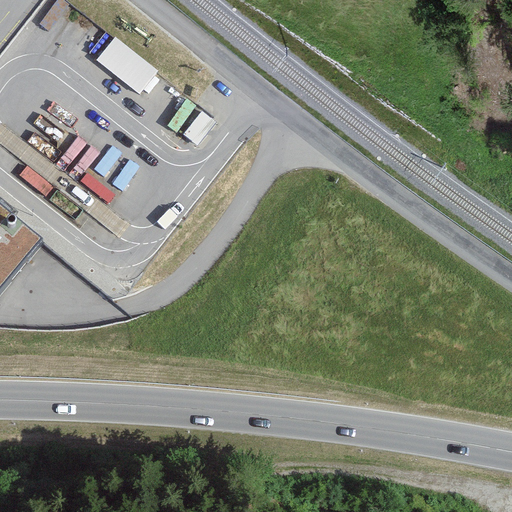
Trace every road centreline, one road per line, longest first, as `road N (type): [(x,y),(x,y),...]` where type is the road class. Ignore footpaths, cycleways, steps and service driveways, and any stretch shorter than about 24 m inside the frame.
road 1 (secondary): [(0,399),(253,413),(511,451)]
road 2 (unclassified): [(511,275),(401,202),(139,0)]
